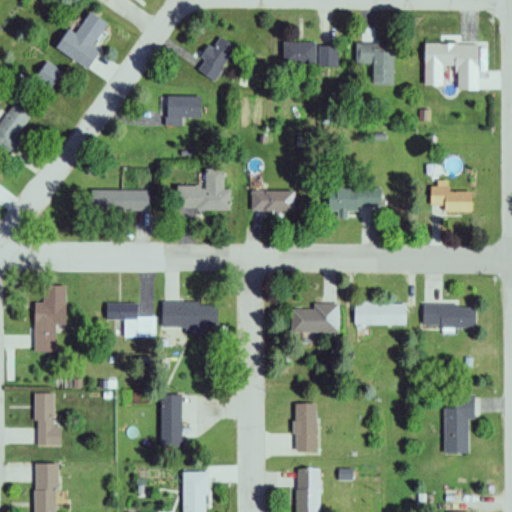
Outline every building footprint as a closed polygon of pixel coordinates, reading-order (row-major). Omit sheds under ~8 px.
[(92,47),(106,25),(88,13),(74,35),(67,30),(54,49),(86,70),(98,51),(92,47)] [(196,71),(215,82),(235,47),(219,38),(212,49),(210,48),(196,71)] [(315,43),(282,43),(282,66),(315,66),(315,43)] [(393,86),(393,43),(355,43),(355,65),(372,65),(372,86),(393,86)] [(478,44),(424,44),(424,86),(442,86),(442,73),(478,73),(478,44)] [(337,46),(319,46),(319,68),(337,68),(337,46)] [(63,72),(46,62),(34,82),(50,92),(63,72)] [(183,119),(201,119),(201,97),(166,97),(166,126),(183,126),(183,119)] [(33,119),(14,105),(0,123),(0,150),(6,155),(33,119)] [(204,169),(204,187),(176,187),(177,211),(225,210),(224,169),(204,169)] [(449,193),(449,184),(430,184),(430,213),(471,213),(471,193),(449,193)] [(339,212),(371,212),(371,189),(327,189),(327,211),(339,211),(339,212)] [(149,213),(149,191),(91,191),(91,213),(149,213)] [(295,213),(295,192),(251,192),(251,213),(295,213)] [(218,331),(218,303),(162,303),(162,331),(218,331)] [(405,326),(405,303),(355,303),(355,326),(405,326)] [(34,353),(56,353),(56,325),(66,325),(66,304),(34,304),(34,353)] [(156,338),(156,317),(138,317),(138,304),(106,304),(106,320),(124,320),(124,338),(156,338)] [(338,305),(312,305),(312,310),(291,310),(291,333),(338,333),(338,305)] [(423,306),(423,328),(475,328),(475,306),(423,306)] [(61,445),(61,426),(52,425),(53,394),(35,394),(35,445),(61,445)] [(181,395),(160,395),(160,449),(181,449),(181,395)] [(443,409),(443,454),(468,454),(467,419),(473,419),(473,396),(453,396),(453,409),(443,409)] [(316,451),(316,405),(294,405),(294,451),(316,451)] [(56,511),(56,462),(34,462),(33,511),(56,511)] [(295,468),(295,511),(318,511),(319,468),(295,468)] [(182,472),(182,511),(206,511),(207,472),(182,472)]
